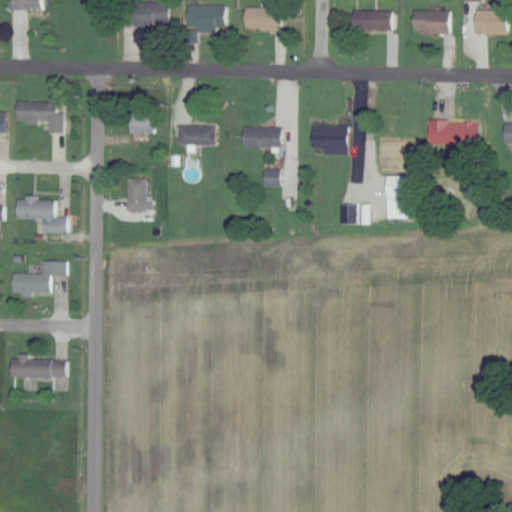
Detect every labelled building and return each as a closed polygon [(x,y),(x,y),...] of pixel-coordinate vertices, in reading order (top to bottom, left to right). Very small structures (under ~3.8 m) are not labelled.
[(14,0),(14,10),(48,10),(48,0),(14,0)] [(136,25),(172,26),(173,3),(136,1),(136,25)] [(200,33),(220,32),(220,27),(229,27),(229,5),(190,6),(191,27),(200,27),(200,33)] [(284,7),(248,7),(249,30),(284,30),(284,7)] [(394,30),(394,10),(357,11),(357,31),(394,30)] [(453,11),(416,10),(416,33),(452,33),(453,11)] [(510,32),(510,10),(478,10),(479,33),(510,32)] [(66,133),(67,113),(60,113),(60,102),(20,101),(19,121),(29,121),(29,125),(40,125),(40,121),(52,121),(51,133),(66,133)] [(0,132),(9,133),(9,114),(0,113),(0,132)] [(157,114),(134,114),(133,133),(157,134),(157,114)] [(482,122),(432,121),(432,144),(482,145),(482,122)] [(181,144),(218,145),(219,126),(182,125),(181,144)] [(351,127),(315,126),(314,149),(327,149),(327,155),(351,156),(351,127)] [(246,147),(285,148),(285,127),(247,127),(246,147)] [(267,186),(283,186),(284,169),(267,169),(267,186)] [(418,176),(390,176),(390,219),(418,218),(418,176)] [(149,178),(130,179),(131,211),(155,210),(155,201),(150,202),(149,178)] [(58,200),(40,200),(40,198),(20,197),(20,218),(47,219),(46,233),(70,233),(71,217),(58,217),(58,200)] [(360,204),(343,205),(343,224),(360,224),(360,204)] [(70,276),(70,261),(46,261),(45,274),(16,273),(15,292),(23,293),(23,297),(35,297),(35,293),(54,293),(54,275),(70,276)] [(70,360),(32,359),(32,356),(15,356),(14,378),(69,378),(70,360)]
